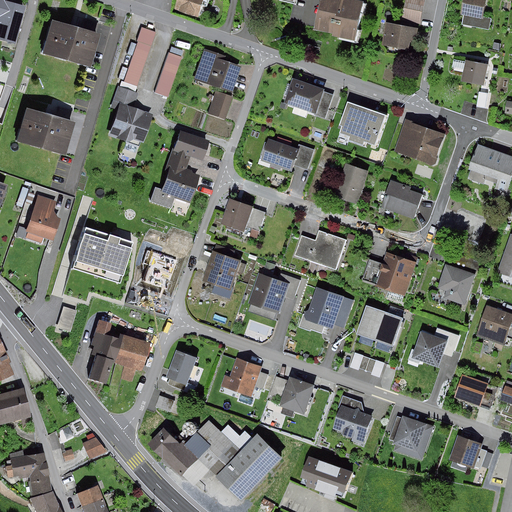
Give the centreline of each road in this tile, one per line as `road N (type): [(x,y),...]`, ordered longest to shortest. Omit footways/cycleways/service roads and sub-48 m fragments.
road 1 (residential): [(174,319),(511,433)]
road 2 (residential): [(471,125),(430,239),(413,242),(221,182)]
road 3 (residential): [(69,511),(11,360),(5,331),(16,317)]
road 4 (unknown): [(167,20),(148,112),(233,148)]
road 5 (unknown): [(123,5),(72,182)]
road 6 (residential): [(268,55),(107,0)]
road 7 (residential): [(420,107),(268,55)]
road 8 (primary): [(16,317),(113,435)]
road 9 (residential): [(221,182),(174,319)]
road 10 (residential): [(268,55),(221,182)]
road 11 (residential): [(174,319),(141,404),(113,435)]
